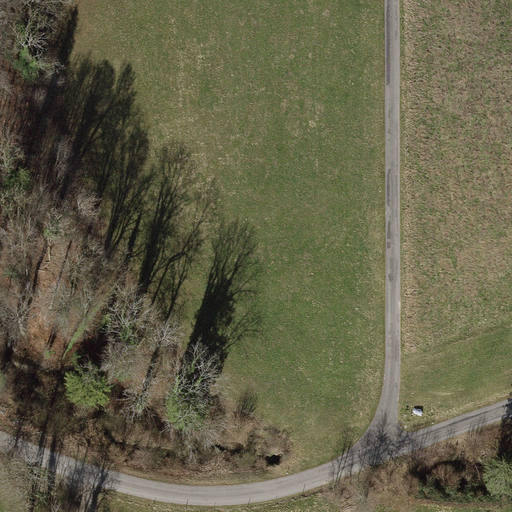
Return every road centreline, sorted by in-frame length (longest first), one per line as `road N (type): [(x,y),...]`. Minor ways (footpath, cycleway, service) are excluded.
road 1 (track): [(511,406),(244,504),(175,502),(74,478),(0,437)]
road 2 (track): [(389,0),(393,407),(362,466)]
